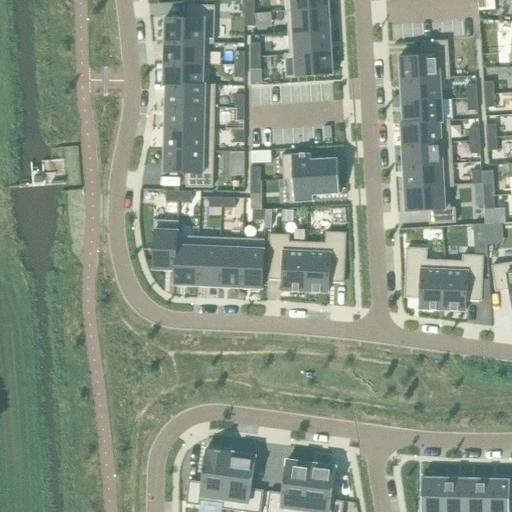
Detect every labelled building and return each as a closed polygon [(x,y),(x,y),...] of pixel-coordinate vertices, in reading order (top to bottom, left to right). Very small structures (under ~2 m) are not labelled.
[(254,0),(245,0),(245,13),(254,13),(254,0)] [(328,0),(286,0),(287,11),(329,9),(328,0)] [(165,17),(165,41),(214,42),(215,6),(189,5),(188,18),(165,17)] [(329,9),(287,11),(288,33),(330,30),(329,9)] [(254,13),(245,13),(245,25),(254,25),(254,13)] [(289,53),(285,54),(285,55),(331,52),(330,30),(288,33),(289,53)] [(165,41),(164,63),(208,64),(209,43),(214,43),(214,42),(165,41)] [(422,55),(399,56),(401,80),(450,77),(448,41),(422,42),(422,55)] [(260,43),(251,43),(251,56),(260,56),(260,43)] [(244,52),(235,52),(235,64),(244,64),(244,52)] [(331,52),(285,55),(286,77),(333,75),(331,52)] [(260,56),(251,56),(251,68),(260,68),(260,56)] [(164,63),(164,84),(215,86),(215,85),(208,85),(208,64),(164,63)] [(244,64),(235,64),(235,77),(244,77),(244,64)] [(450,77),(401,80),(402,102),(441,100),(440,79),(450,78),(450,77)] [(493,81),(483,82),(484,95),(494,94),(493,81)] [(164,84),(164,85),(166,85),(165,106),(214,107),(215,86),(164,84)] [(476,84),(466,85),(467,98),(477,97),(476,84)] [(494,94),(484,95),(485,108),(495,107),(494,94)] [(244,95),(235,95),(235,107),(244,107),(244,95)] [(477,97),(467,98),(468,111),(478,110),(477,97)] [(403,122),(401,123),(401,124),(450,121),(450,120),(443,120),(441,100),(402,102),(403,122)] [(165,106),(165,128),(214,129),(214,107),(165,106)] [(244,107),(235,107),(235,120),(244,120),(244,107)] [(450,121),(401,124),(402,145),(451,142),(450,121)] [(496,124),(486,125),(487,138),(497,137),(496,124)] [(479,127),(469,128),(470,141),(480,140),(479,127)] [(165,128),(164,149),(213,150),(214,129),(165,128)] [(244,129),(235,129),(235,141),(244,141),(244,129)] [(497,137),(487,138),(488,151),(498,150),(497,137)] [(480,140),(470,141),(471,154),(481,154),(480,140)] [(451,142),(402,145),(403,167),(452,164),(451,142)] [(164,149),(164,173),(187,174),(187,186),(212,187),(213,150),(164,149)] [(311,153),(282,155),(284,179),(339,176),(337,158),(311,159),(311,153)] [(452,164),(403,167),(405,188),(454,185),(452,164)] [(260,167),(251,167),(251,180),(260,180),(260,167)] [(481,170),(472,171),(473,183),(482,182),(481,170)] [(339,176),(284,179),(284,181),(289,180),(290,203),(314,202),(313,195),(340,194),(339,176)] [(260,180),(251,180),(251,192),(260,192),(260,180)] [(493,183),(483,183),(484,196),(494,196),(493,183)] [(454,185),(405,188),(406,212),(429,211),(430,224),(456,222),(455,208),(450,208),(449,187),(454,186),(454,185)] [(167,191),(167,200),(179,200),(179,191),(167,191)] [(179,191),(179,200),(192,201),(192,192),(179,191)] [(494,196),(484,196),(485,209),(495,209),(494,196)] [(210,197),(210,206),(222,206),(223,197),(210,197)] [(223,197),(222,206),(235,206),(235,197),(223,197)] [(253,209),(253,218),(265,218),(265,209),(253,209)] [(155,220),(153,269),(175,270),(174,285),(175,285),(178,221),(155,220)] [(178,221),(175,285),(197,286),(199,237),(178,236),(178,221)] [(307,242),(305,292),(329,293),(329,281),(344,282),(346,233),(326,232),(325,243),(307,242)] [(269,234),(267,278),(282,279),(281,290),(305,292),(307,242),(289,241),(289,235),(269,234)] [(199,237),(197,286),(218,287),(220,238),(199,237)] [(220,238),(218,287),(240,288),(242,239),(220,238)] [(242,239),(240,288),(262,289),(264,240),(242,239)] [(407,248),(405,297),(419,298),(419,309),(443,310),(445,261),(426,260),(427,249),(407,248)] [(445,261),(443,310),(466,311),(467,300),(481,300),(483,256),(463,255),(463,261),(445,261)] [(511,262),(492,266),(496,291),(509,289),(511,306),(511,262)] [(189,480),(186,504),(200,506),(200,501),(223,504),(222,509),(223,509),(230,452),(206,449),(201,482),(189,480)] [(230,452),(223,509),(246,511),(260,511),(264,491),(250,488),(255,457),(232,453),(232,452),(230,452)] [(270,491),(266,511),(304,511),(311,464),(286,461),(282,493),(270,491)] [(311,464),(304,511),(342,511),(344,501),(332,500),(336,468),(311,464)] [(422,476),(421,511),(443,511),(445,477),(422,476)] [(445,477),(443,511),(465,511),(466,477),(445,477)] [(466,477),(465,511),(486,511),(488,478),(466,477)] [(488,478),(486,511),(509,511),(510,479),(488,478)]
